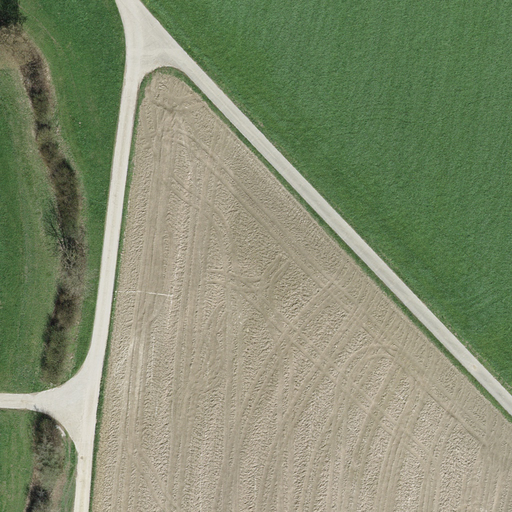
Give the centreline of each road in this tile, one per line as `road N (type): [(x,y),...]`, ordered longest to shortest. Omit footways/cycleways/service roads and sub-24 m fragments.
road 1 (track): [(511,413),(123,0)]
road 2 (track): [(80,511),(140,23)]
